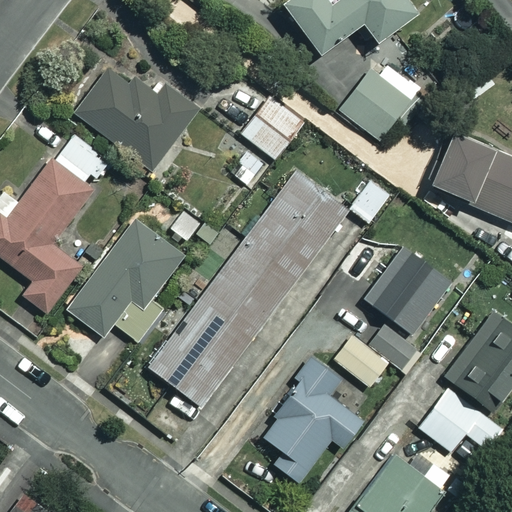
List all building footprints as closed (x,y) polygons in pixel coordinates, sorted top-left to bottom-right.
[(285,0),(274,9),(311,57),(354,25),(368,43),(407,13),(396,0),(285,0)] [(380,145),(419,93),(382,64),(371,78),(361,70),(332,108),(380,145)] [(150,98),(107,65),(70,113),(146,172),(193,110),(160,85),(150,98)] [(300,122),(264,97),(237,135),(273,160),(300,122)] [(511,161),(444,129),(419,182),(511,225),(511,161)] [(49,243),(89,191),(80,184),(101,157),(69,132),(11,207),(0,198),(0,260),(29,282),(18,296),(41,313),(78,265),(49,243)] [(260,161),(242,152),(230,177),(248,186),(260,161)] [(340,219),(287,178),(238,241),(225,231),(178,293),(190,303),(141,366),(194,408),(340,219)] [(387,194),(367,179),(345,208),(365,223),(387,194)] [(196,223),(179,211),(166,229),(183,241),(196,223)] [(177,255),(132,221),(64,311),(98,337),(108,323),(134,342),(160,308),(146,297),(177,255)] [(444,284),(397,248),(358,299),(405,335),(444,284)] [(511,377),(511,331),(488,313),(440,377),(486,412),(511,377)] [(415,347),(381,323),(365,346),(399,370),(415,347)] [(384,362),(347,334),(328,359),(365,387),(384,362)] [(341,381),(309,359),(255,437),(277,452),(268,465),(293,483),(323,439),(336,447),(355,420),(327,400),(341,381)] [(497,429),(443,389),(414,427),(446,451),(460,432),(482,449),(497,429)] [(427,466),(412,453),(401,466),(390,457),(345,511),(425,511),(439,495),(417,478),(427,466)] [(40,511),(23,497),(10,511),(40,511)]
